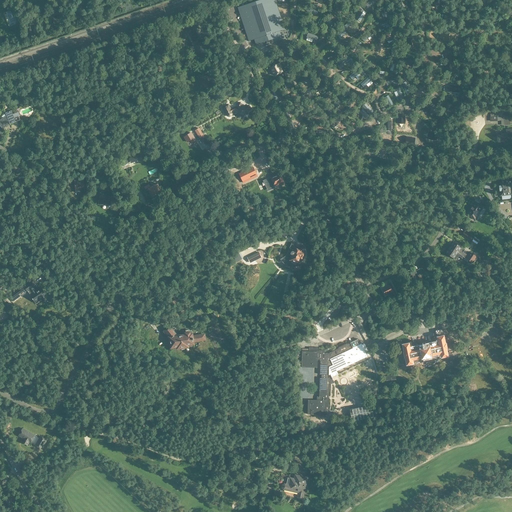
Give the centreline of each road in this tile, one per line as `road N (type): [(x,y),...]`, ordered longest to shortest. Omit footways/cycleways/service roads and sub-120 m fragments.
road 1 (unclassified): [(110,311),(181,178),(230,150),(285,142)]
road 2 (unclassified): [(110,311),(52,274),(0,146)]
road 3 (unclassified): [(285,142),(417,163),(481,161)]
road 4 (unclassified): [(363,286),(432,246),(481,161)]
road 5 (unclassified): [(0,391),(31,409),(54,408),(110,311)]
road 6 (unclassified): [(363,286),(285,142)]
road 7 (unclassified): [(214,0),(285,142)]
